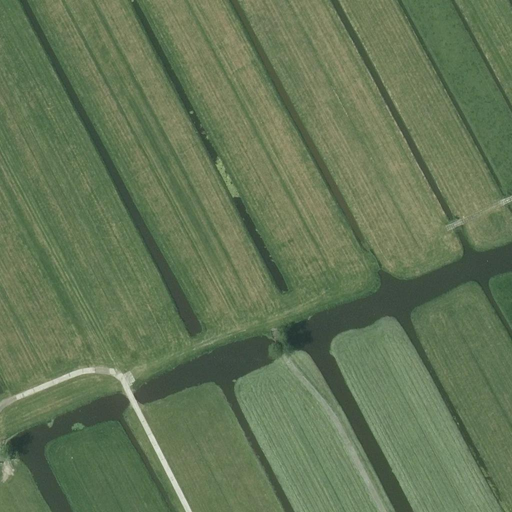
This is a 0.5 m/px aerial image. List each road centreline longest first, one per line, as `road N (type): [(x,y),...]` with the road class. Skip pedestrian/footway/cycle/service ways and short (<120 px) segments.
road 1 (track): [(383,511),(334,419),(282,354),(253,258),(119,0)]
road 2 (track): [(189,511),(117,374),(81,372),(0,407)]
